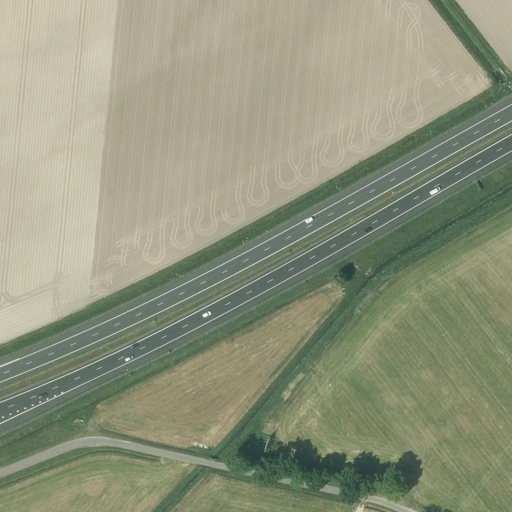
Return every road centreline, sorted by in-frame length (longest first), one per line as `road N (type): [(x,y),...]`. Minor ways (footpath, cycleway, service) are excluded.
road 1 (motorway): [(0,409),(300,265),(511,143)]
road 2 (motorway): [(511,113),(203,282),(0,375)]
road 3 (track): [(511,198),(382,277),(176,511)]
road 4 (unclassified): [(404,511),(97,439),(0,472)]
